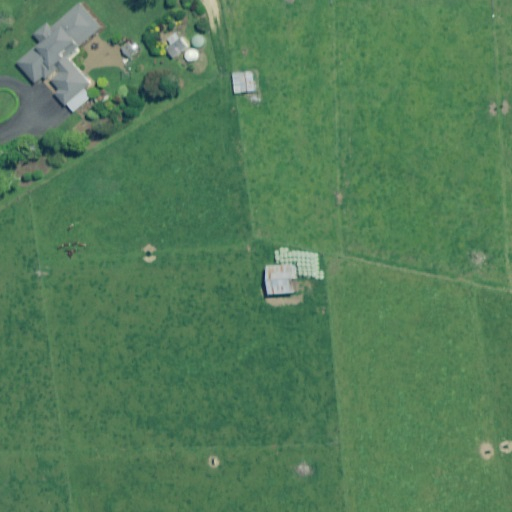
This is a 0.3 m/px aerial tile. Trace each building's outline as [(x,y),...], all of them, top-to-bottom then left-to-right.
[(106,28),(85,4),(56,29),(52,24),(40,35),(47,43),(24,63),(45,88),(56,79),(65,89),(60,93),(77,113),(96,97),(89,89),(95,84),(72,57),(106,28)] [(208,44),(207,35),(195,36),(195,45),(208,44)] [(143,49),(134,40),(125,48),(134,58),(143,49)] [(234,73),(236,94),(246,93),(257,92),(255,72),(234,73)] [(299,265),(272,267),(274,294),(301,292),(299,265)]
